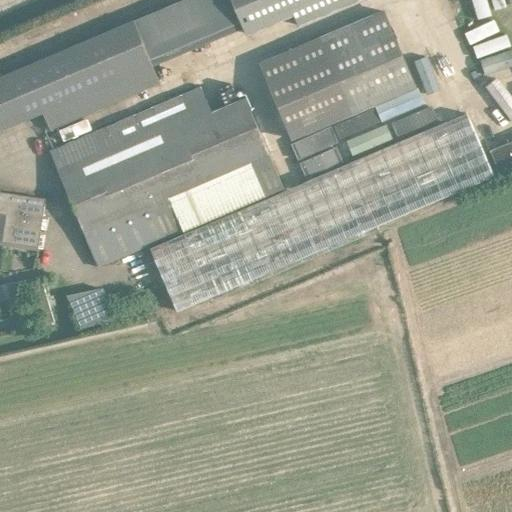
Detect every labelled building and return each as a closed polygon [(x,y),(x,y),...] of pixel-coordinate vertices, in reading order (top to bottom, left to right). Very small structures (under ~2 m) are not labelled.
[(350,0),(230,0),(244,32),(291,13),(296,24),(350,0)] [(255,61),(288,139),(412,85),(379,8),(255,61)] [(0,74),(0,126),(40,110),(48,128),(157,82),(130,19),(0,74)] [(178,93),(46,149),(95,265),(178,229),(179,230),(280,187),(241,96),(207,110),(189,118),(178,93)] [(465,111),(147,246),(174,309),(206,295),(208,299),(375,228),(374,223),(491,173),(465,111)] [(511,137),(486,149),(495,171),(511,163),(511,137)] [(0,243),(33,249),(41,196),(0,190),(0,243)] [(9,282),(0,283),(0,299),(13,296),(9,282)] [(39,282),(28,285),(39,324),(50,320),(39,282)] [(99,288),(64,295),(77,328),(111,318),(99,288)]
